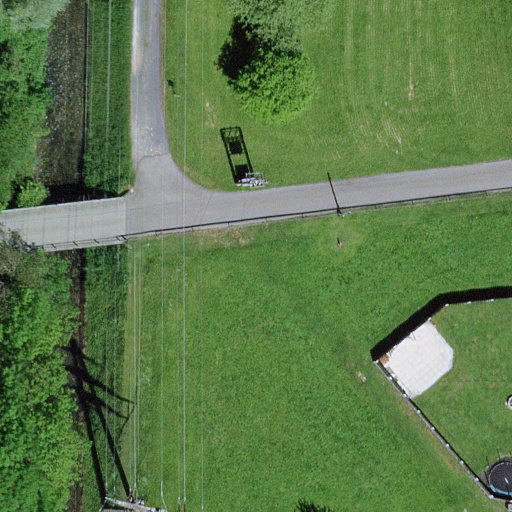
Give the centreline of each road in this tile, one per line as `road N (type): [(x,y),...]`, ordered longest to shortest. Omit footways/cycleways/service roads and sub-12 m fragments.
road 1 (unclassified): [(511,172),(0,229)]
road 2 (track): [(161,211),(144,70),(146,0)]
